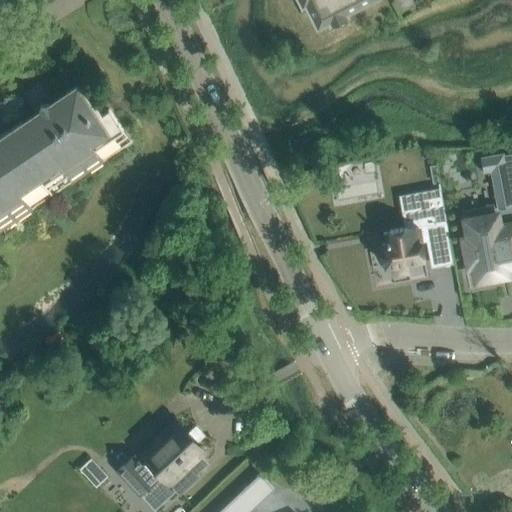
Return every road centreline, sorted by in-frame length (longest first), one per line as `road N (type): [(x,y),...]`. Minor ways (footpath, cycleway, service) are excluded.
road 1 (tertiary): [(330,353),(163,0)]
road 2 (tertiary): [(437,511),(356,404),(330,353)]
road 3 (residential): [(330,353),(379,335),(511,343)]
